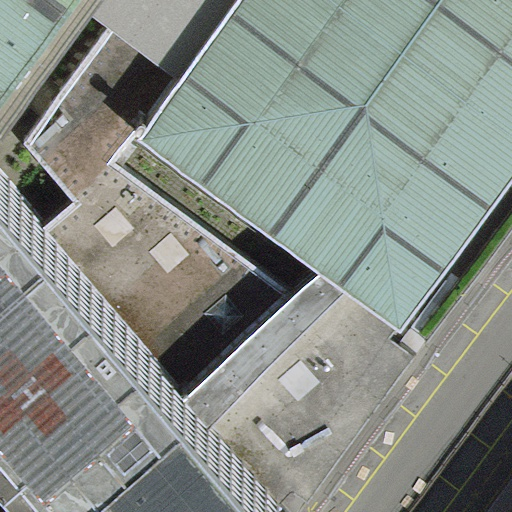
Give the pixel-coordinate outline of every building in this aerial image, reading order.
[(0,0),(0,140),(94,6),(98,0),(0,0)] [(98,0),(94,6),(114,20),(181,69),(231,0),(98,0)] [(511,0),(231,0),(181,69),(140,125),(324,258),(406,317),(511,173),(511,0)] [(181,69),(114,20),(27,136),(113,235),(85,261),(271,479),(283,489),(291,498),(303,511),(310,500),(419,354),(394,334),(406,317),(324,258),(295,286),(117,157),(140,125),(181,69)] [(0,470),(35,511),(282,511),(283,511),(271,479),(85,261),(0,158),(0,470)] [(35,511),(0,470),(0,511),(35,511)]
